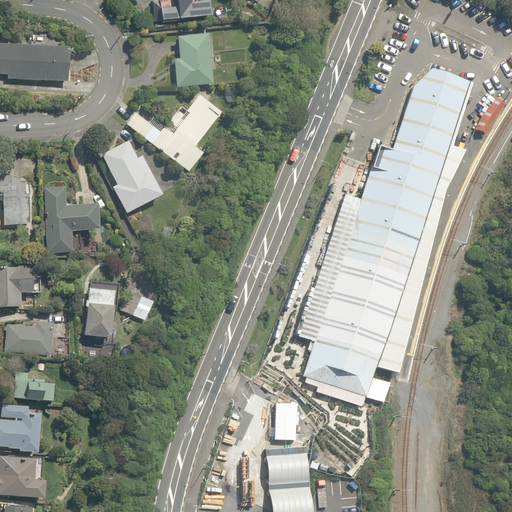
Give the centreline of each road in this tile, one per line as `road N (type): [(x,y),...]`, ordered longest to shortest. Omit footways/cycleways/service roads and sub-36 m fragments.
road 1 (secondary): [(366,0),(183,447),(168,511)]
road 2 (residential): [(80,13),(97,25),(113,57),(104,98),(80,119),(0,125)]
road 3 (track): [(402,377),(430,432),(437,511)]
road 4 (unknown): [(285,511),(285,432),(250,412)]
